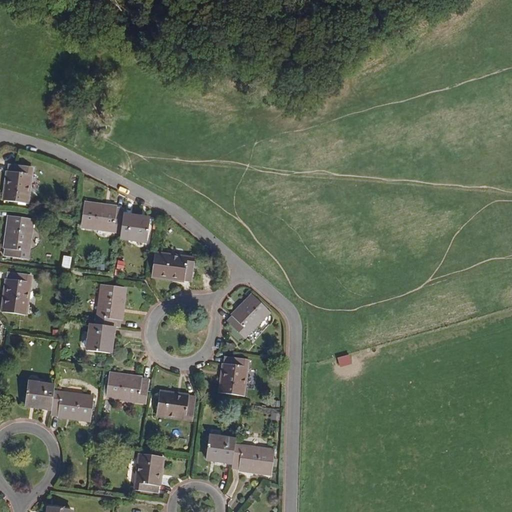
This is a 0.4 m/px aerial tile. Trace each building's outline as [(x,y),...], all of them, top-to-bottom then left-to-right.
[(24,201),(28,165),(7,163),(3,198),(24,201)] [(82,203),(80,224),(119,228),(120,214),(121,207),(82,203)] [(147,217),(120,214),(119,228),(118,235),(145,238),(147,217)] [(25,257),(30,217),(8,215),(4,254),(25,257)] [(189,278),(192,257),(153,252),(152,273),(189,278)] [(71,269),(72,257),(63,256),(62,268),(71,269)] [(116,270),(124,271),(125,262),(118,261),(116,270)] [(23,312),(28,273),(6,271),(2,309),(23,312)] [(122,286),(101,284),(96,322),(111,324),(118,324),(122,286)] [(242,334),(267,308),(252,293),(227,319),(242,334)] [(108,350),(111,324),(96,322),(90,322),(87,348),(108,350)] [(241,393),(246,356),(223,354),(219,390),(241,393)] [(340,369),(353,365),(350,355),(337,358),(340,369)] [(144,399),(146,378),(108,373),(105,394),(144,399)] [(26,382),(24,404),(49,407),(51,391),(52,385),(26,382)] [(91,396),(51,391),(49,407),(49,413),(88,418),(91,396)] [(190,418),(193,395),(158,391),(156,414),(190,418)] [(207,436),(205,457),(231,460),(233,444),(234,438),(207,436)] [(272,449),(233,444),(231,460),(230,466),(269,471),(272,449)] [(155,492),(160,456),(139,454),(134,489),(155,492)]
